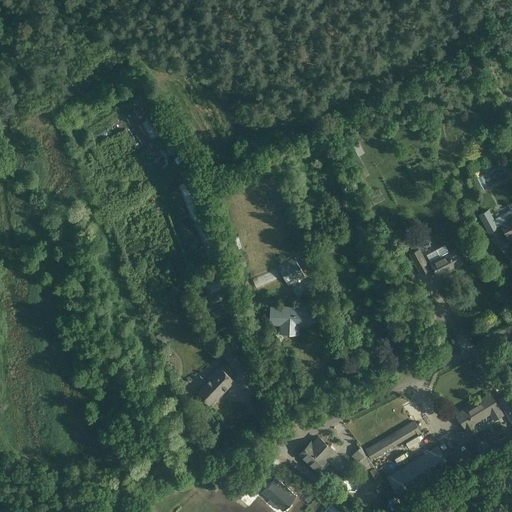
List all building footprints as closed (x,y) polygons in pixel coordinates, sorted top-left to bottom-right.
[(445,118),(439,107),(437,108),(434,102),(428,105),(431,110),(433,109),(439,121),(445,118)] [(343,127),(353,122),(350,116),(340,121),(343,127)] [(347,154),(362,148),(357,138),(343,143),(347,154)] [(511,209),(493,219),(488,209),(478,214),(487,232),(497,227),(501,225),(509,239),(511,237),(511,209)] [(431,262),(430,262),(438,278),(450,271),(449,269),(463,262),(462,260),(455,248),(449,252),(445,245),(436,250),(439,257),(431,262)] [(429,268),(418,249),(410,253),(421,273),(429,268)] [(244,255),(234,258),(237,269),(247,266),(244,255)] [(295,257),(286,261),(277,265),(287,284),(304,275),(295,257)] [(218,266),(196,275),(201,286),(204,285),(208,295),(234,283),(226,263),(218,266)] [(253,281),(275,277),(274,268),(251,272),(253,281)] [(316,321),(311,312),(307,304),(301,307),(271,306),(271,323),(281,324),(281,332),(298,333),(299,325),(307,325),(316,321)] [(234,333),(215,341),(218,349),(220,348),(225,360),(243,352),(234,333)] [(234,381),(227,374),(220,367),(213,375),(215,376),(199,393),(210,403),(220,392),(222,394),(234,381)] [(498,399),(511,421),(511,395),(510,392),(498,399)] [(503,415),(499,408),(490,393),(457,413),(466,428),(469,435),(478,430),(474,423),(490,413),(494,420),(503,415)] [(367,455),(418,428),(411,416),(360,442),(367,455)] [(300,453),(317,469),(326,459),(328,461),(329,463),(330,462),(340,471),(347,463),(319,437),(314,443),(312,441),(300,453)] [(406,501),(428,488),(425,483),(452,467),(438,444),(387,475),(400,498),(403,496),(406,501)] [(351,456),(358,462),(366,454),(360,446),(351,456)] [(374,467),(368,471),(376,484),(383,480),(374,467)] [(346,487),(359,482),(354,468),(340,473),(346,487)] [(276,476),(262,492),(263,492),(283,510),(283,511),(297,495),(296,495),(276,477),(276,476)]
